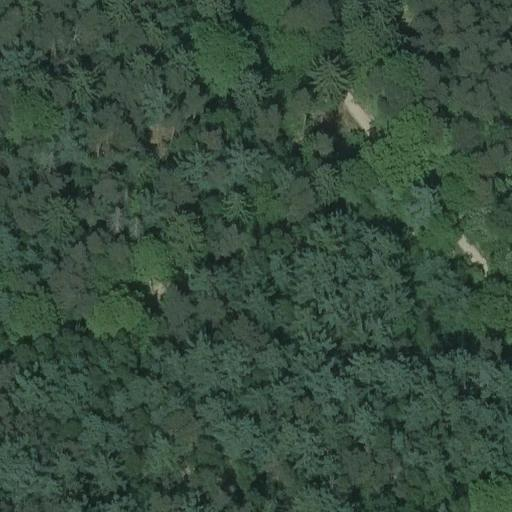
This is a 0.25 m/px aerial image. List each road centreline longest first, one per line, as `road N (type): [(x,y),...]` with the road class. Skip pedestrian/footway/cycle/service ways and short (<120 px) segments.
road 1 (track): [(511,146),(0,374)]
road 2 (track): [(511,307),(341,100),(281,0)]
